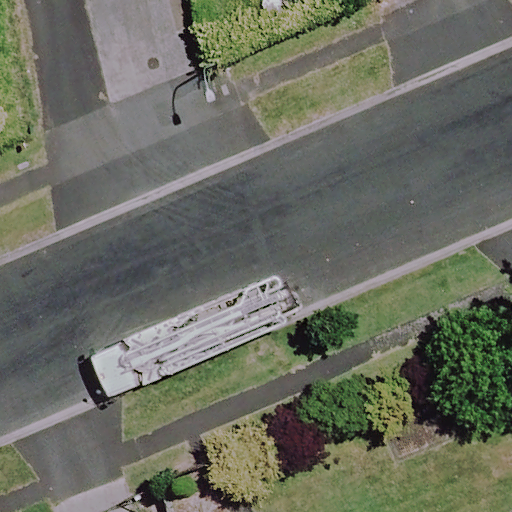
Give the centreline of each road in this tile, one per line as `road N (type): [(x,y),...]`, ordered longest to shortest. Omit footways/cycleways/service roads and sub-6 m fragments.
road 1 (residential): [(0,345),(511,124)]
road 2 (unknown): [(207,255),(143,0)]
